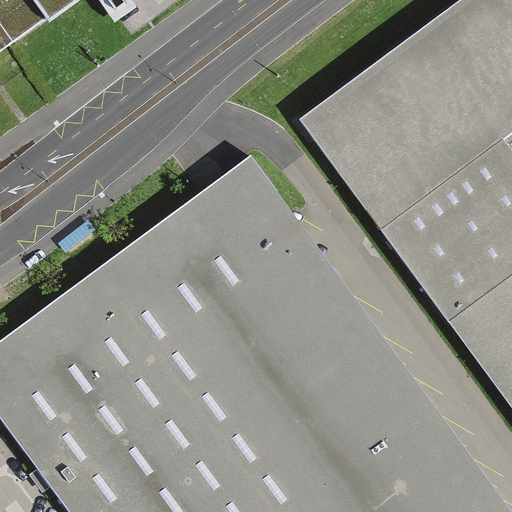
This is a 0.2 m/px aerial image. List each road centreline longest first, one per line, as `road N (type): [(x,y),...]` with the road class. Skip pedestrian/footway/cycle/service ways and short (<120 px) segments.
road 1 (primary): [(0,249),(309,0)]
road 2 (primary): [(250,0),(0,192)]
